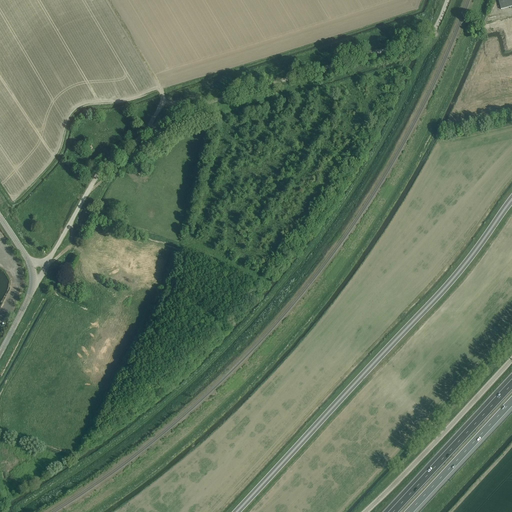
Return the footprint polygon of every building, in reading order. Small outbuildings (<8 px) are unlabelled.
[(511,0),(497,0),(501,10),(511,6),(511,0)] [(511,39),(483,47),(487,65),(511,58),(511,39)] [(511,95),(456,111),(460,128),(511,114),(511,95)] [(99,247),(103,243),(97,237),(93,242),(99,247)] [(164,247),(163,249),(150,243),(146,251),(166,260),(169,252),(165,250),(166,248),(164,247)] [(80,279),(88,265),(78,259),(70,274),(80,279)]
